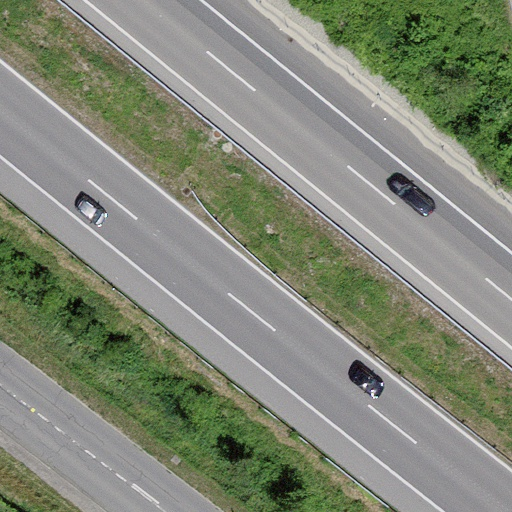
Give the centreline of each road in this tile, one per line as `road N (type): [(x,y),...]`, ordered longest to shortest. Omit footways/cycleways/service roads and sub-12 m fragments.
road 1 (motorway): [(0,110),(501,511)]
road 2 (motorway): [(511,295),(149,0)]
road 3 (tertiary): [(167,511),(0,383)]
